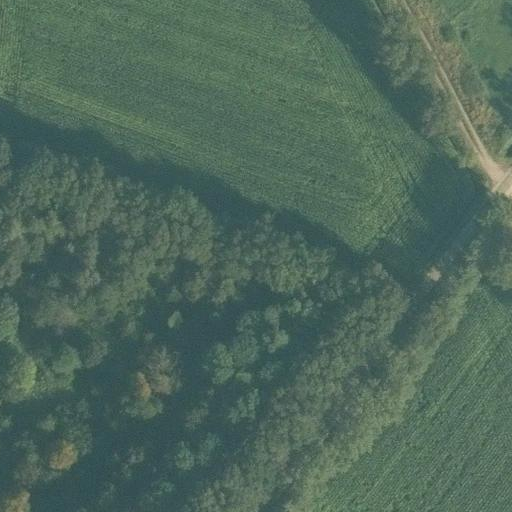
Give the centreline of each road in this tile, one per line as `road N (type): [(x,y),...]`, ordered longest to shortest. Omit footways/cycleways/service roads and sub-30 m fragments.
road 1 (unclassified): [(245,511),(511,173)]
road 2 (track): [(511,207),(399,0)]
